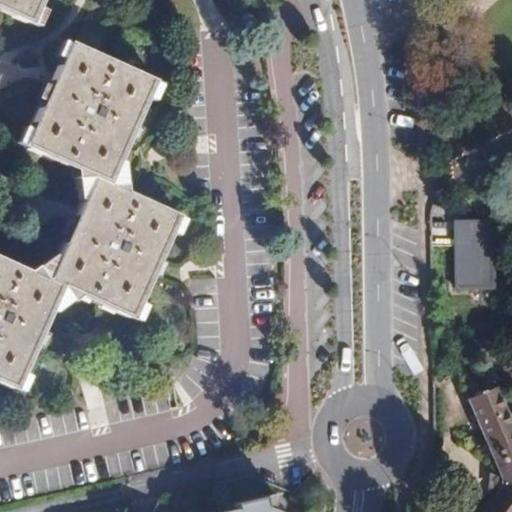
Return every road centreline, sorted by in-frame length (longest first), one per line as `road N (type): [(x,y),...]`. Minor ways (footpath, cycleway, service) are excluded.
road 1 (residential): [(216,39),(236,334),(226,389),(188,427),(0,468)]
road 2 (secondary): [(315,0),(334,64),(343,384)]
road 3 (secondary): [(375,384),(370,104),(355,0)]
road 4 (residential): [(44,511),(268,465),(313,448)]
road 5 (secondary): [(374,479),(400,461),(410,432),(400,402),(375,384)]
